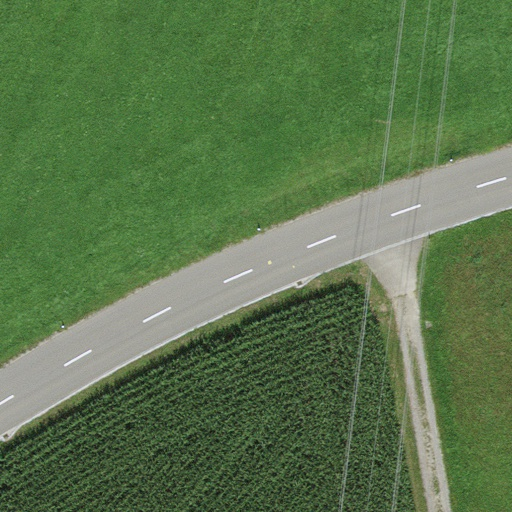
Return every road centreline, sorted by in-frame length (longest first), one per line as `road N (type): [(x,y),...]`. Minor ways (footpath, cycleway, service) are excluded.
road 1 (tertiary): [(0,407),(205,290),(511,180)]
road 2 (track): [(397,215),(431,511)]
